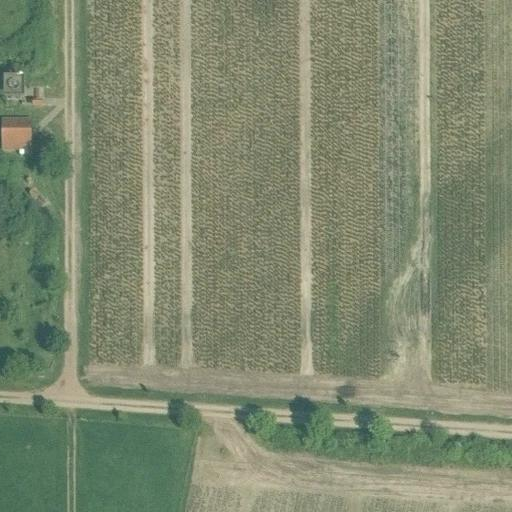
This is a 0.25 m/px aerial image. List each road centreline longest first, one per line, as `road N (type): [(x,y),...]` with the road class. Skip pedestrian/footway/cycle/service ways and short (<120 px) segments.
road 1 (track): [(0,399),(511,435)]
road 2 (track): [(70,405),(78,0)]
